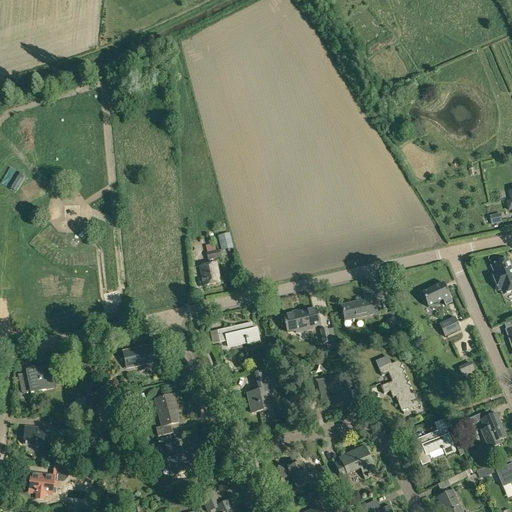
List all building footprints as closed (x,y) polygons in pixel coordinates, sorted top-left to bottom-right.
[(504,216),(492,218),(494,225),(505,223),(504,216)] [(218,236),(222,251),(233,248),(229,233),(218,236)] [(206,253),(208,261),(221,258),(219,250),(206,253)] [(495,265),(491,266),(494,274),(492,275),(495,284),(498,291),(501,290),(503,295),(506,294),(511,291),(511,270),(507,260),(504,261),(503,261),(495,264),(495,265)] [(199,267),(204,286),(220,283),(216,263),(199,267)] [(452,303),(443,283),(421,293),(428,308),(443,301),(445,306),(452,303)] [(341,306),(345,322),(377,315),(373,296),(364,299),(365,301),(341,306)] [(295,333),(296,334),(313,331),(313,329),(320,327),(320,325),(316,310),(283,317),(287,334),(295,333)] [(385,314),(391,328),(398,325),(393,312),(385,314)] [(445,337),(461,330),(455,317),(439,325),(445,337)] [(226,341),(228,347),(259,339),(257,328),(253,329),(251,323),(217,331),(220,343),(226,341)] [(320,330),(323,344),(330,342),(327,329),(320,330)] [(123,352),(126,369),(155,363),(152,345),(123,352)] [(395,397),(401,412),(418,405),(414,393),(411,395),(409,390),(411,387),(407,385),(409,382),(405,379),(407,376),(403,374),(404,371),(400,368),(402,365),(398,363),(391,365),(391,364),(378,369),(381,376),(388,373),(392,382),(381,387),(384,394),(390,392),(393,398),(395,397)] [(462,375),(474,370),(470,363),(459,368),(462,375)] [(31,391),(31,393),(54,388),(50,367),(26,372),(27,374),(18,376),(22,393),(31,391)] [(70,386),(83,384),(81,370),(68,372),(70,386)] [(247,393),(252,413),(269,409),(266,395),(272,394),(267,371),(251,374),(253,383),(255,383),(257,391),(247,393)] [(352,379),(350,371),(344,372),(344,374),(317,380),(323,408),(350,402),(346,380),(352,379)] [(82,372),(85,396),(91,395),(88,372),(82,372)] [(156,428),(158,437),(173,433),(171,425),(178,423),(174,406),(176,405),(173,395),(155,400),(162,427),(156,428)] [(110,415),(107,403),(96,406),(99,418),(110,415)] [(480,431),(488,450),(502,444),(500,440),(506,437),(496,414),(480,420),(484,430),(480,431)] [(58,432),(72,432),(72,416),(59,416),(58,432)] [(476,416),(453,425),(455,431),(460,429),(479,422),(476,416)] [(442,421),(445,428),(445,429),(448,428),(451,434),(456,433),(449,418),(442,421)] [(23,445),(47,447),(49,429),(25,427),(23,445)] [(445,428),(438,431),(412,442),(422,465),(431,461),(428,454),(442,449),(442,451),(444,450),(446,455),(455,452),(445,429),(445,428)] [(166,445),(179,442),(178,436),(164,438),(166,445)] [(167,460),(172,475),(199,468),(195,452),(182,456),(179,443),(166,446),(169,459),(167,460)] [(364,447),(339,459),(340,462),(346,476),(347,477),(360,471),(364,479),(376,473),(364,447)] [(82,460),(82,467),(92,468),(93,461),(82,460)] [(511,464),(505,467),(503,461),(476,472),(479,479),(492,473),(496,472),(502,487),(510,483),(511,487),(511,464)] [(291,477),(297,489),(309,483),(311,487),(322,482),(317,470),(306,475),(300,463),(295,465),(295,462),(278,466),(281,479),(291,477)] [(36,499),(44,500),(45,494),(51,495),(52,485),(56,486),(57,481),(62,481),(67,478),(67,472),(78,473),(79,469),(54,466),(52,477),(32,475),(30,493),(36,493),(36,499)] [(447,481),(450,486),(468,478),(471,476),(468,471),(447,481)] [(461,511),(452,491),(437,498),(443,511),(461,511)] [(210,511),(216,510),(217,511),(233,511),(229,502),(220,506),(215,492),(201,498),(207,511),(210,511)] [(307,511),(321,511),(319,507),(327,503),(325,498),(310,504),(312,510),(307,511)] [(391,511),(389,506),(381,510),(376,500),(360,508),(361,511),(391,511)]
